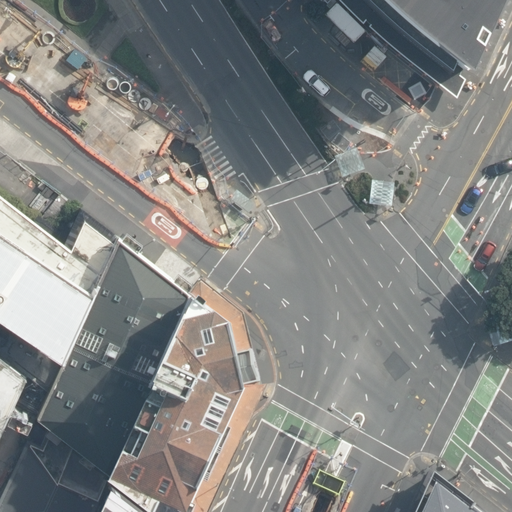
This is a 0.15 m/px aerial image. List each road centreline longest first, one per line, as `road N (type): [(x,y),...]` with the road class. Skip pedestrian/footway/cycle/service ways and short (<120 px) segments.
road 1 (tertiary): [(105,138),(243,250),(391,344)]
road 2 (primary): [(391,344),(235,91)]
road 3 (residential): [(482,168),(367,97),(333,68),(282,0)]
road 4 (secondary): [(482,168),(391,344)]
road 5 (secondary): [(391,344),(309,511)]
road 6 (primary): [(105,138),(196,151),(229,126),(235,91)]
road 7 (primary): [(511,438),(391,344)]
road 8 (tertiary): [(0,59),(105,138)]
